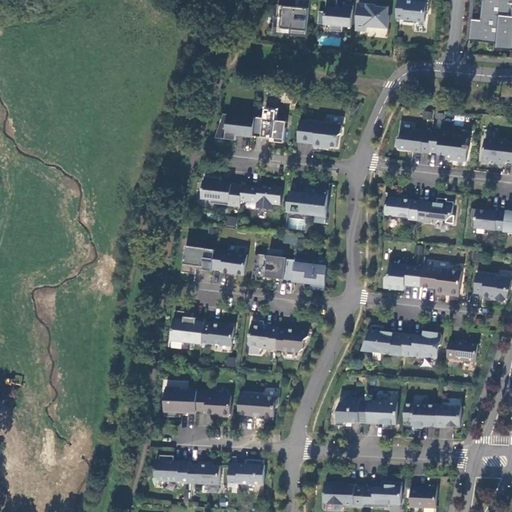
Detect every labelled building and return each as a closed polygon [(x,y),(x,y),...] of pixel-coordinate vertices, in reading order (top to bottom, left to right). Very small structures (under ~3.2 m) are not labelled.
[(310,0),(301,0),(301,10),(297,10),(297,7),(279,5),(278,16),(275,16),(273,28),(291,30),(290,36),(307,37),(310,0)] [(338,0),(327,0),(326,12),(320,11),(319,23),(331,25),(331,31),(343,32),(344,26),(352,27),(354,5),(345,4),(345,9),(337,8),(338,0)] [(407,0),(398,0),(397,18),(405,19),(405,22),(415,23),(415,21),(426,22),(427,12),(429,12),(430,0),(428,0),(420,0),(421,2),(407,1),(407,0)] [(511,0),(483,0),(481,20),(472,19),(470,41),(497,43),(496,49),(511,50),(511,0)] [(390,6),(359,3),(357,30),(367,31),(367,26),(389,29),(390,16),(389,15),(390,6)] [(237,140),(238,133),(244,134),(244,136),(254,137),(254,136),(256,117),(224,114),(216,138),(237,140)] [(265,119),(266,118),(257,117),(256,117),(254,136),(271,138),(276,139),(276,142),(285,143),(288,122),(265,119)] [(325,148),(325,146),(338,147),(340,136),(342,134),(343,125),(301,120),(299,142),(315,144),(315,147),(325,148)] [(402,130),(401,137),(399,139),(398,146),(400,149),(413,150),(413,151),(430,153),(431,152),(433,133),(402,130)] [(461,138),(461,136),(433,132),(433,133),(431,152),(439,153),(439,154),(447,155),(447,158),(455,158),(454,160),(467,162),(468,149),(470,150),(470,146),(468,146),(468,139),(461,138)] [(509,140),(500,139),(499,141),(486,139),(483,162),(491,163),(493,161),(497,161),(497,163),(506,164),(506,162),(511,162),(511,141),(509,141),(509,140)] [(211,203),(241,207),(242,201),(244,185),(228,183),(227,184),(222,184),(222,178),(206,176),(203,198),(211,199),(211,203)] [(282,205),(284,187),(264,184),(264,188),(244,185),(242,201),(258,203),(258,207),(273,209),(274,204),(282,205)] [(329,190),(308,188),(307,193),(291,191),(289,212),(328,217),(329,190)] [(406,199),(406,195),(398,194),(397,194),(386,192),(386,205),(387,205),(387,212),(387,215),(399,216),(401,219),(420,221),(422,201),(406,199)] [(453,216),(455,202),(448,201),(448,199),(439,198),(438,204),(431,203),(431,202),(422,201),(420,221),(437,223),(440,221),(440,220),(447,220),(447,223),(455,224),(456,216),(453,216)] [(499,210),(490,209),(490,211),(474,209),(473,218),(477,219),(476,228),(497,230),(505,231),(507,212),(499,212),(499,210)] [(226,215),(225,225),(235,226),(237,217),(226,215)] [(197,274),(197,269),(214,271),(214,269),(217,250),(187,246),(183,272),(197,274)] [(223,270),(223,272),(246,275),(249,255),(237,253),(238,252),(217,249),(217,250),(214,269),(223,270)] [(267,260),(267,255),(256,254),(253,279),(264,281),(265,274),(285,277),(285,279),(294,280),(296,263),(296,260),(287,259),(287,262),(267,260)] [(294,280),(312,283),(312,288),(326,289),(328,267),(296,263),(294,280)] [(390,276),(387,278),(386,287),(405,290),(406,285),(422,287),(424,267),(391,263),(390,276)] [(460,296),(463,272),(424,267),(422,287),(438,289),(438,294),(445,295),(446,292),(451,293),(451,295),(460,296)] [(511,290),(511,288),(511,279),(501,279),(499,276),(478,273),(475,293),(484,294),(484,297),(496,298),(499,301),(505,302),(508,300),(509,290),(511,290)] [(190,317),(191,312),(176,310),(173,340),(203,344),(204,343),(206,322),(206,319),(190,317)] [(253,320),(250,345),(262,346),(263,348),(278,350),(281,328),(265,326),(265,321),(253,320)] [(223,325),(223,323),(214,322),(213,323),(206,322),(204,343),(233,346),(236,327),(223,325)] [(281,328),(278,350),(300,352),(304,348),(305,340),(310,337),(311,327),(301,325),(301,330),(281,328)] [(384,331),(385,326),(374,325),(364,351),(403,356),(403,355),(406,334),(384,331)] [(425,358),(425,357),(438,358),(440,347),(442,345),(443,335),(441,333),(433,332),(430,334),(425,333),(424,336),(406,334),(403,355),(425,358)] [(456,359),(456,360),(477,362),(479,344),(467,342),(467,341),(458,340),(458,341),(450,340),(448,358),(456,359)] [(182,390),(183,387),(167,386),(166,417),(181,417),(181,411),(188,411),(188,413),(198,413),(198,411),(199,391),(199,388),(189,388),(189,390),(182,390)] [(232,395),(208,394),(208,391),(199,391),(198,411),(207,411),(207,413),(223,414),(225,416),(229,417),(232,415),(232,395)] [(240,414),(263,416),(265,419),(272,419),(275,417),(276,409),(280,404),(280,397),(267,396),(265,394),(241,392),(240,414)] [(361,401),(361,399),(348,398),(348,403),(341,402),(338,412),(338,416),(337,416),(337,426),(347,426),(348,422),(368,423),(369,401),(361,401)] [(381,424),(381,421),(384,421),(384,429),(393,429),(393,424),(398,424),(399,402),(369,401),(368,423),(381,424)] [(405,425),(413,425),(415,428),(419,428),(422,426),(438,426),(439,405),(406,404),(405,425)] [(447,426),(462,426),(463,407),(449,406),(449,405),(439,405),(438,426),(447,427),(447,426)] [(161,461),(157,460),(156,476),(160,480),(178,481),(180,479),(183,482),(190,483),(191,464),(191,462),(175,461),(175,456),(161,455),(161,461)] [(239,487),(240,483),(265,485),(266,465),(265,465),(265,460),(252,459),(252,461),(247,460),(247,464),(231,463),(230,487),(239,487)] [(190,483),(221,485),(222,465),(215,465),(215,463),(200,462),(200,464),(191,464),(190,483)] [(338,483),(326,482),(325,501),(328,504),(355,505),(355,506),(365,507),(366,487),(356,486),(356,485),(338,484),(338,483)] [(383,484),(383,487),(366,487),(365,507),(391,508),(391,504),(402,505),(403,482),(390,482),(390,485),(383,484)] [(438,484),(429,483),(428,488),(412,488),(411,507),(437,508),(438,484)]
